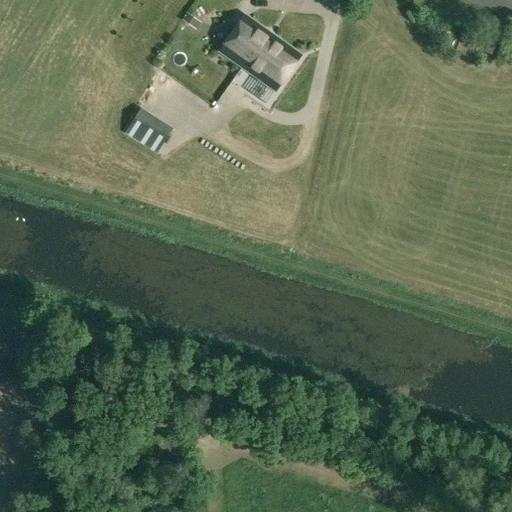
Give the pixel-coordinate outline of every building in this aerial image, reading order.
[(511,0),(476,0),(511,20),(511,0)] [(220,51),(242,67),(253,52),(261,59),(269,49),(273,53),(281,41),(245,15),(220,51)] [(502,32),(484,24),(475,48),(492,58),(502,32)] [(253,52),(242,67),(276,91),(302,56),(281,41),(273,53),(269,49),(261,59),(253,52)] [(156,153),(160,148),(172,128),(143,109),(130,130),(127,135),(156,153)]
